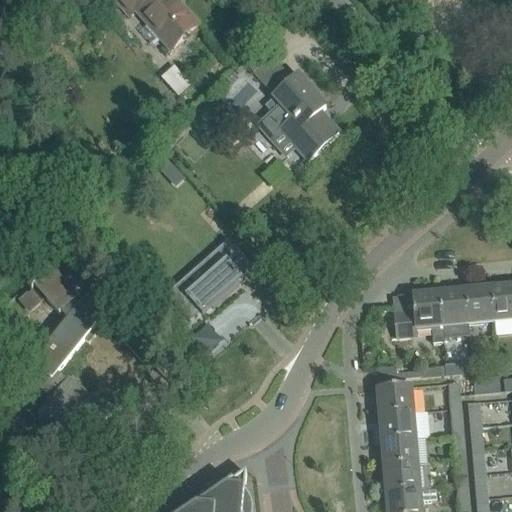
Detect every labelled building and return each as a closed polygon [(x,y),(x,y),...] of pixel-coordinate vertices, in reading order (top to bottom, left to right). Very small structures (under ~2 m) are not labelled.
[(170,52),(183,40),(198,27),(174,0),(114,0),(127,14),(129,16),(135,12),(170,52)] [(402,0),(438,44),(476,14),(465,0),(402,0)] [(267,92),(285,75),(268,56),(250,74),(267,92)] [(174,96),(187,87),(175,67),(161,75),(174,96)] [(272,116),(261,125),(273,139),(280,132),(308,162),(338,135),(319,114),(325,109),(297,77),(265,107),(272,116)] [(207,279),(175,307),(189,323),(209,306),(212,309),(239,285),(236,282),(252,268),(229,241),(197,268),(207,279)] [(102,318),(90,309),(84,304),(81,308),(75,302),(76,301),(52,273),(17,302),(28,315),(45,300),(59,316),(60,315),(68,324),(37,363),(31,358),(18,374),(51,401),(38,417),(81,452),(111,415),(68,380),(67,381),(57,373),(84,340),(88,344),(95,336),(90,332),(102,318)] [(511,288),(491,291),(494,325),(511,322),(511,288)] [(440,295),(439,295),(443,329),(468,327),(465,293),(457,294),(457,290),(440,292),(440,295)] [(491,291),(465,293),(468,327),(494,325),(491,291)] [(403,316),(394,317),(397,341),(405,340),(412,340),(412,332),(432,330),(433,346),(445,345),(443,329),(439,295),(430,296),(429,293),(412,295),(412,298),(414,315),(403,316)] [(157,350),(124,314),(109,328),(142,364),(157,350)] [(447,368),(448,378),(473,376),(472,366),(447,368)] [(409,382),(448,378),(447,368),(415,371),(408,372),(409,382)] [(408,372),(396,373),(396,369),(375,371),(376,384),(409,382),(408,372)] [(504,395),(511,394),(511,382),(503,383),(504,395)] [(451,413),(461,412),(458,385),(448,386),(451,413)] [(500,395),(499,385),(474,388),(474,398),(500,395)] [(379,419),(414,416),(412,389),(377,392),(379,419)] [(470,431),(480,430),(478,405),(468,406),(470,431)] [(453,439),(463,438),(461,412),(451,413),(453,439)] [(382,445),(416,442),(414,416),(379,419),(382,445)] [(473,455),(482,454),(480,430),(470,431),(473,455)] [(455,464),(465,463),(463,438),(453,439),(455,464)] [(384,471),(429,467),(427,441),(416,442),(382,445),(384,471)] [(475,479),(485,478),(482,454),(473,455),(475,479)] [(458,490),(468,489),(465,463),(455,464),(458,490)] [(386,497),(432,492),(429,467),(384,471),(386,497)] [(477,502),(487,501),(485,478),(475,479),(477,502)] [(252,511),(252,508),(251,503),(249,499),(246,495),(242,491),(239,488),(234,486),(229,485),(225,485),(220,485),(215,486),(211,488),(207,491),(203,495),(200,499),(198,503),(197,508),(197,510),(205,510),(205,511),(252,511)] [(469,511),(468,489),(458,490),(459,511),(469,511)] [(422,511),(422,504),(436,502),(435,492),(432,492),(386,497),(387,511),(422,511)] [(477,511),(487,511),(487,501),(477,502),(477,511)]
